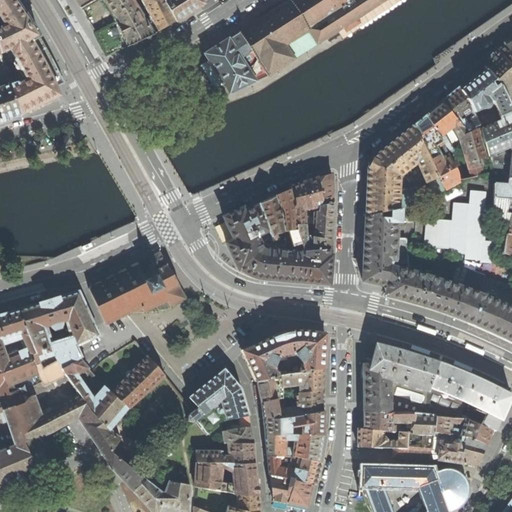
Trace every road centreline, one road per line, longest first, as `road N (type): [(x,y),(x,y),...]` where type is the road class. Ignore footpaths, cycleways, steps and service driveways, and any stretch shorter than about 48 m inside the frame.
road 1 (residential): [(346,301),(341,433),(326,511)]
road 2 (tertiary): [(349,145),(511,25)]
road 3 (tertiary): [(349,145),(181,220)]
road 4 (tertiary): [(346,301),(411,313),(511,354)]
road 5 (residential): [(245,0),(107,88)]
road 6 (residential): [(346,301),(349,145)]
road 7 (residential): [(113,99),(181,220)]
road 8 (tertiary): [(181,220),(219,271),(275,291)]
